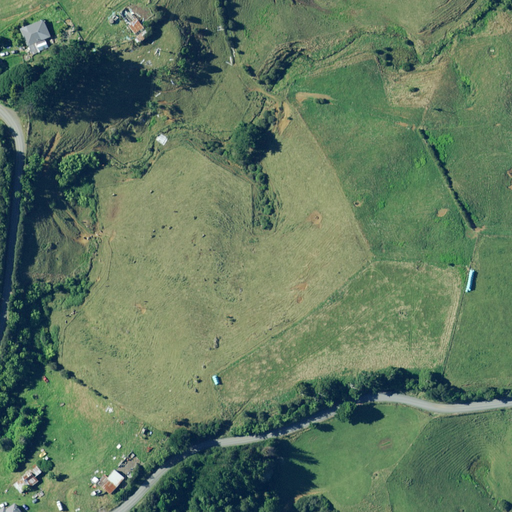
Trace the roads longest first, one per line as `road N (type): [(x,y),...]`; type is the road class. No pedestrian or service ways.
road 1 (unclassified): [(119,511),(202,449),(279,433),(374,398),(410,398),(444,415),(511,404)]
road 2 (unclassified): [(0,107),(15,134),(25,185),(0,322)]
